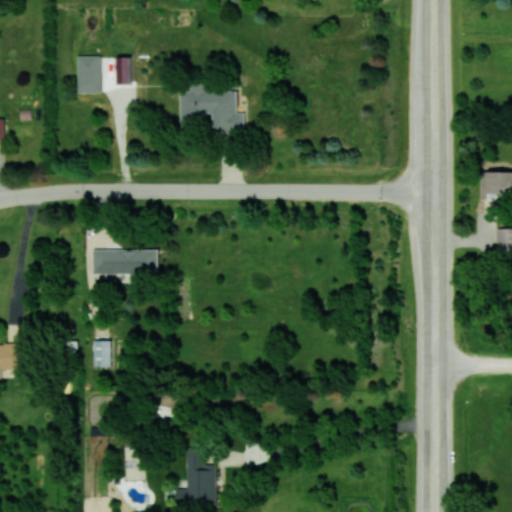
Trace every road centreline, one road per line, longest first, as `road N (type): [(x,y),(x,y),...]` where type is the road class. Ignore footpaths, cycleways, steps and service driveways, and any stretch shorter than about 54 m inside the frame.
road 1 (residential): [(434,192),(84,190),(0,199)]
road 2 (secondary): [(433,105),(433,420)]
